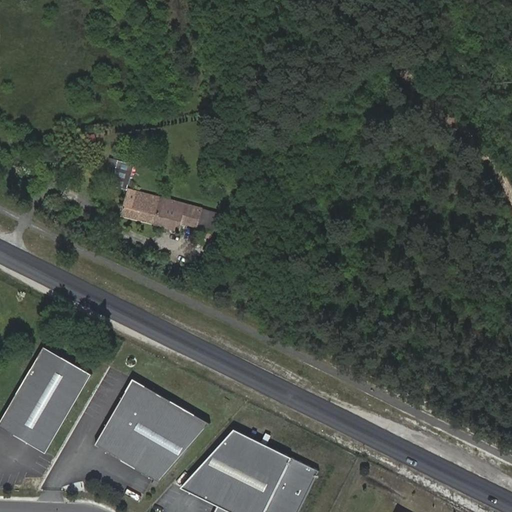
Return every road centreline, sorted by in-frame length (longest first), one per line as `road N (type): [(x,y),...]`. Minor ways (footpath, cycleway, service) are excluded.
road 1 (primary): [(511,502),(0,249)]
road 2 (track): [(338,0),(492,162),(511,196)]
road 3 (unknown): [(61,510),(128,375)]
